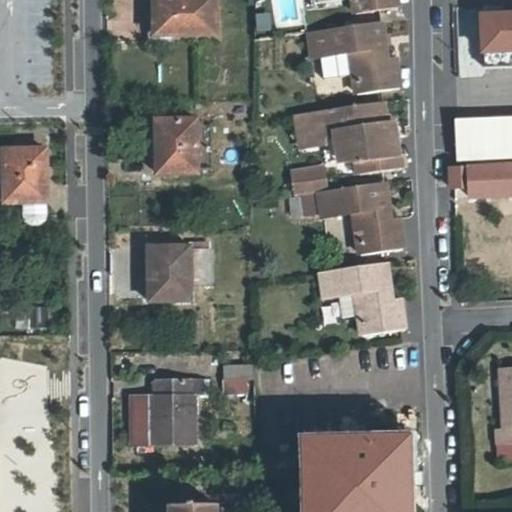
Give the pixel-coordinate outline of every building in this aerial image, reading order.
[(364,0),(367,13),(396,9),(409,7),(408,0),(364,0)] [(219,1),(158,1),(159,39),(219,38),(219,1)] [(254,31),(269,30),(268,11),(252,13),(254,31)] [(511,13),(487,14),(487,66),(511,65),(511,13)] [(328,30),(331,53),(360,50),(366,94),(410,87),(406,57),(397,59),(392,22),(328,30)] [(328,30),(310,33),(313,55),(331,53),(328,30)] [(53,100),(52,84),(21,85),(22,102),(53,100)] [(367,158),(369,173),(411,167),(407,137),(397,138),(392,100),(308,113),(312,142),(333,139),(332,133),(347,132),(363,130),(367,158)] [(511,117),(457,119),(459,158),(511,156),(511,117)] [(202,121),(160,122),(161,177),(202,177),(202,160),(221,160),(220,126),(202,126),(202,121)] [(363,130),(347,132),(351,160),(367,158),(363,130)] [(50,152),(9,152),(9,206),(25,205),(50,205),(50,152)] [(455,187),(472,187),(471,196),(511,195),(511,165),(464,166),(454,166),(455,187)] [(308,191),(334,187),(332,169),(305,173),(308,191)] [(395,181),(295,197),(298,218),(360,210),(366,253),(413,246),(409,216),(399,217),(395,181)] [(50,229),(50,205),(25,205),(25,230),(50,229)] [(190,251),(154,251),(155,275),(150,275),(150,302),(191,302),(190,251)] [(325,271),(327,294),(360,290),(366,334),(415,325),(411,297),(402,298),(398,260),(325,271)] [(221,363),(221,392),(249,392),(249,363),(221,363)] [(501,427),(493,427),(493,441),(511,440),(511,366),(500,367),(501,427)] [(191,393),(191,378),(157,380),(157,395),(133,396),(134,443),(196,442),(196,393),(191,393)] [(191,393),(196,393),(203,393),(203,378),(191,378),(191,393)] [(308,473),(312,473),(313,511),(407,511),(408,488),(408,471),(413,470),(412,443),(375,443),(375,450),(345,450),(344,443),(308,444),(308,473)]
